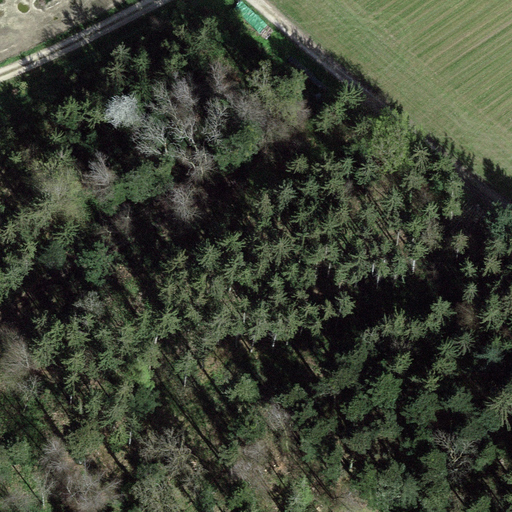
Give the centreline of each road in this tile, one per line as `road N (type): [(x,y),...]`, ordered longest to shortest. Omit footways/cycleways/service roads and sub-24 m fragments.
road 1 (track): [(256,0),(378,112),(511,213)]
road 2 (track): [(0,78),(159,0)]
